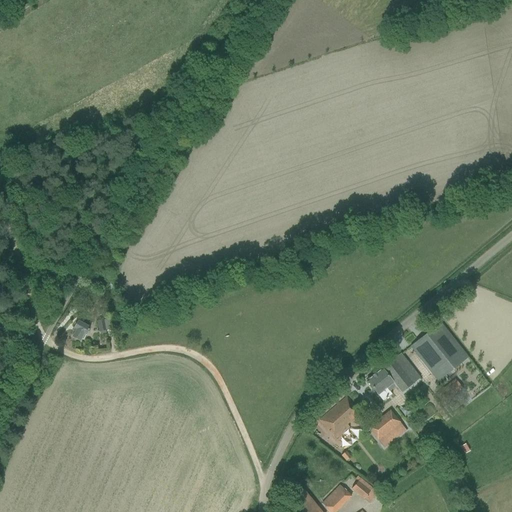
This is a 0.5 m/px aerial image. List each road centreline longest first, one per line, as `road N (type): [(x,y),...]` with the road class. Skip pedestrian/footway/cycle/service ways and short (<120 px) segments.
road 1 (unclassified): [(263,511),(266,481),(299,415),(511,235)]
road 2 (track): [(266,481),(211,368),(193,354),(163,349),(92,358),(44,339)]
road 3 (track): [(24,329),(27,310),(0,212)]
